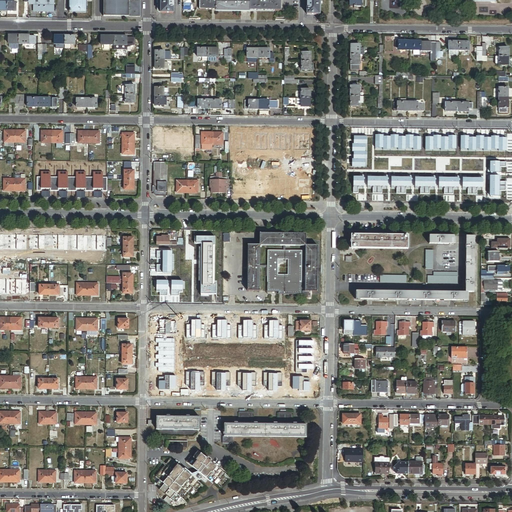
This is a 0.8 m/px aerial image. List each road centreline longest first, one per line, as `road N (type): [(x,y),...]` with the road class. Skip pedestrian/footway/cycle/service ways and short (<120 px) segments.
road 1 (residential): [(144,215),(331,216)]
road 2 (residential): [(332,122),(146,120)]
road 3 (residential): [(330,310),(144,308)]
road 4 (residential): [(142,401),(328,403)]
road 5 (residential): [(147,26),(332,28)]
road 6 (tertiary): [(511,491),(326,491)]
road 7 (residential): [(331,216),(511,218)]
road 8 (residential): [(332,28),(511,31)]
road 9 (residential): [(511,124),(332,122)]
road 10 (residential): [(328,403),(483,404)]
road 11 (residential): [(484,311),(330,310)]
road 12 (residential): [(146,120),(0,119)]
road 13 (residential): [(144,308),(0,306)]
road 14 (residential): [(0,213),(144,215)]
road 15 (residential): [(0,400),(142,401)]
road 16 (residential): [(141,495),(0,493)]
